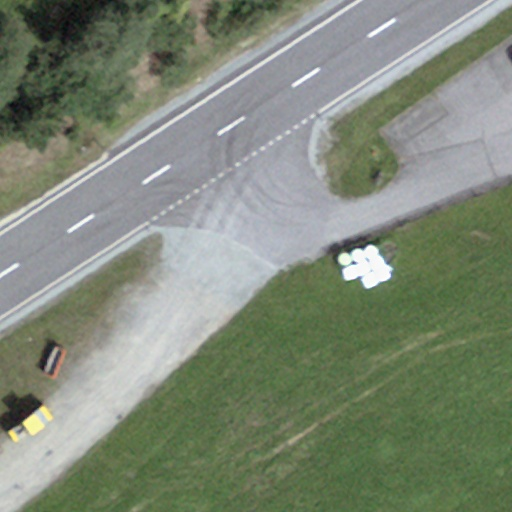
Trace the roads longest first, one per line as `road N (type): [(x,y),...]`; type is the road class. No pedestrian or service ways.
road 1 (primary): [(0,273),(420,0)]
road 2 (track): [(263,246),(45,467),(0,494)]
